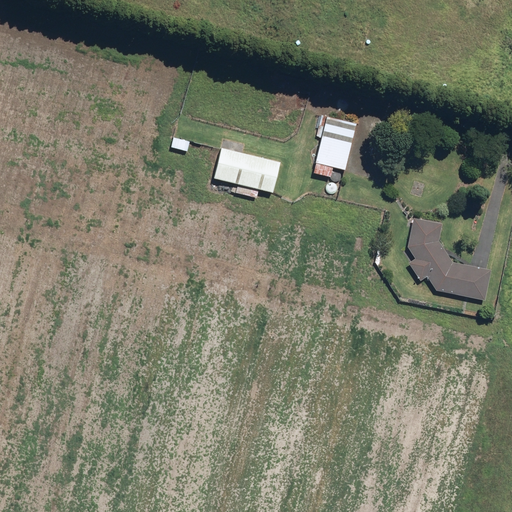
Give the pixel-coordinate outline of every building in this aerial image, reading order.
[(371,20),(360,17),(353,46),(364,49),(371,20)] [(342,171),(353,124),(324,117),(312,164),(313,164),(311,174),(328,178),(330,168),(342,171)] [(189,142),(171,138),(169,148),(187,152),(189,142)] [(277,163),(218,149),(210,180),(236,186),(234,194),(254,199),(256,191),(269,194),(277,163)] [(440,225),(411,219),(405,248),(412,259),(405,264),(418,282),(425,278),(434,291),(482,301),(489,271),(450,263),(436,242),(440,225)]
